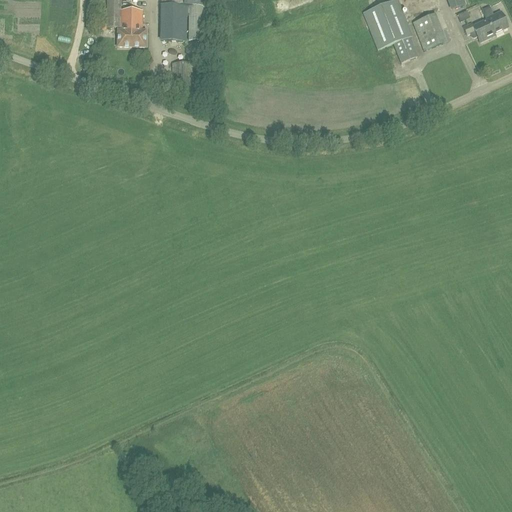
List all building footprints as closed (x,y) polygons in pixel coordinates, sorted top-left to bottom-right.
[(107,0),(107,28),(120,29),(120,31),(118,31),(118,48),(146,48),(146,31),(142,31),(142,11),(121,11),(121,0),(107,0)] [(206,8),(205,0),(161,0),(162,6),(160,6),(160,42),(187,42),(187,17),(189,18),(188,42),(203,42),(203,8),(206,8)] [(448,0),(452,10),(466,5),(464,0),(448,0)] [(417,59),(410,39),(413,38),(398,1),(364,14),(378,52),(394,45),(401,65),(417,59)] [(509,30),(501,14),(494,17),(490,8),(483,11),(482,12),(487,22),(488,22),(495,38),(496,38),(495,36),(509,30)] [(424,53),(443,46),(432,17),(413,24),(424,53)] [(481,45),(495,38),(488,22),(487,22),(473,28),(471,24),(463,28),(467,37),(470,36),(471,38),(475,40),(478,38),(481,45)] [(174,95),(194,94),(193,64),(173,64),(174,95)]
